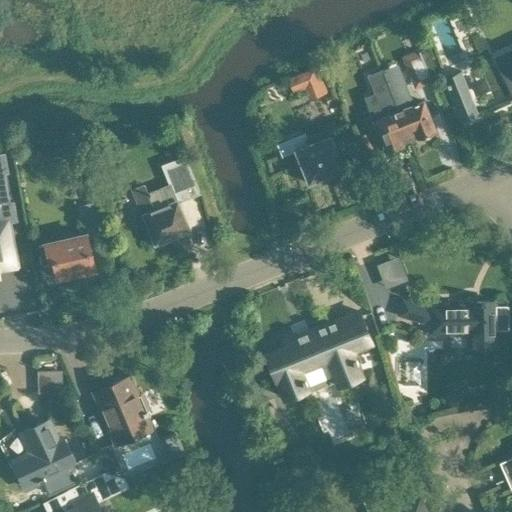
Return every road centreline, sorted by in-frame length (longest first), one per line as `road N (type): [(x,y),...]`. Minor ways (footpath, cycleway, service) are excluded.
road 1 (residential): [(271,266),(484,180)]
road 2 (residential): [(0,343),(81,335),(189,298)]
